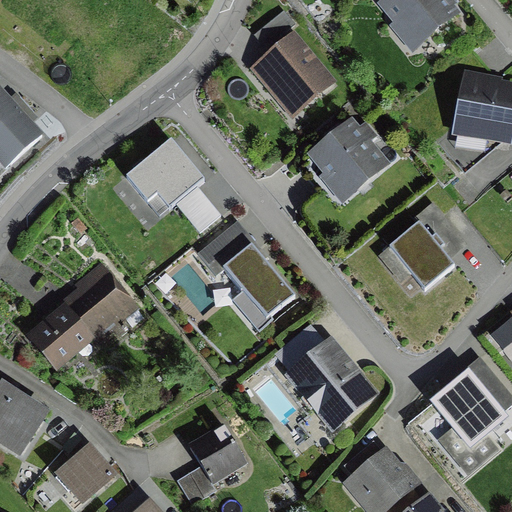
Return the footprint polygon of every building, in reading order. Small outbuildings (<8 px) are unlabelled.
[(463,22),(447,0),(382,0),(377,4),(414,56),(463,22)] [(340,93),(296,39),(250,75),(294,130),(340,93)] [(511,149),(511,86),(469,75),(453,140),(511,155),(511,149)] [(0,134),(25,113),(0,83),(0,134)] [(0,189),(52,145),(25,113),(0,134),(0,189)] [(395,172),(355,124),(303,166),(343,214),(395,172)] [(229,209),(180,146),(133,182),(182,245),(229,209)] [(437,223),(390,259),(425,303),(471,267),(437,223)] [(298,306),(244,232),(202,262),(257,336),(298,306)] [(136,318),(103,277),(27,338),(60,379),(136,318)] [(379,406),(333,347),(286,385),(333,443),(379,406)] [(511,400),(480,363),(467,373),(500,412),(511,401),(511,400)] [(500,412),(467,373),(435,400),(471,442),(503,416),(500,412)] [(49,428),(3,398),(0,402),(0,454),(22,469),(49,428)] [(248,470),(223,428),(187,450),(213,491),(248,470)] [(394,511),(418,494),(389,454),(345,487),(364,511),(394,511)] [(81,511),(116,484),(95,457),(59,485),(80,511),(81,511)] [(446,511),(438,500),(419,511),(446,511)]
